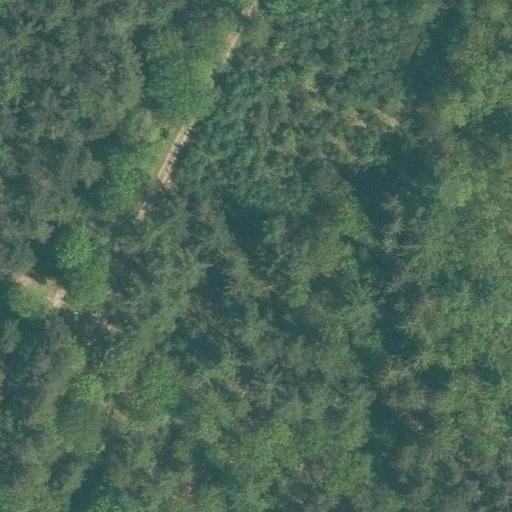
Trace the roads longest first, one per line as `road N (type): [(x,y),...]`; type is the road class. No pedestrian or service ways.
road 1 (track): [(251,0),(88,318),(31,511)]
road 2 (track): [(357,511),(88,318),(0,270)]
